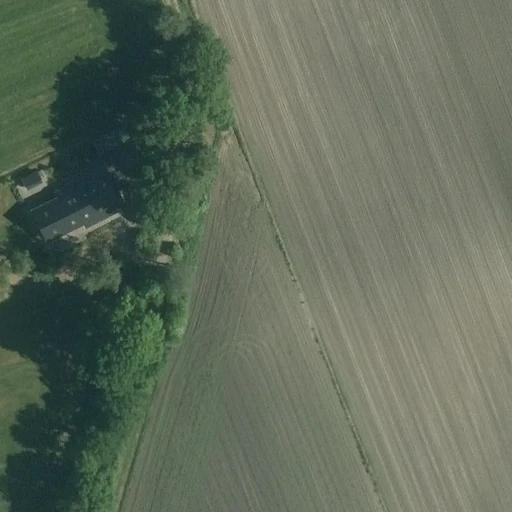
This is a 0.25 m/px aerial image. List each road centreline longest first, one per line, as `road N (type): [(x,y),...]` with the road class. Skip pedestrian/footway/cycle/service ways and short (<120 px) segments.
road 1 (unclassified): [(195,104),(165,124),(155,142),(133,244),(162,258),(192,131)]
road 2 (track): [(100,511),(162,258)]
